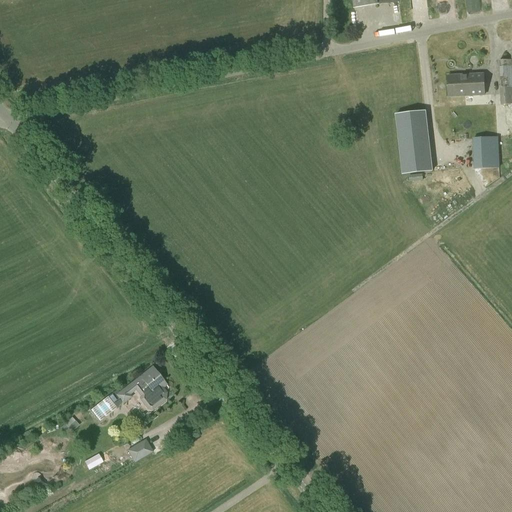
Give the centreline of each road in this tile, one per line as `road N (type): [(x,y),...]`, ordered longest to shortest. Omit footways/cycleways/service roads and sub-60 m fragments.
road 1 (tertiary): [(322,511),(8,119)]
road 2 (unclassified): [(8,119),(326,54)]
road 3 (unclassified): [(326,54),(511,14)]
